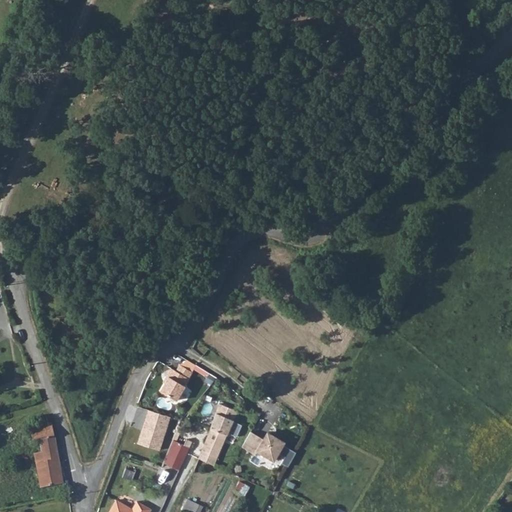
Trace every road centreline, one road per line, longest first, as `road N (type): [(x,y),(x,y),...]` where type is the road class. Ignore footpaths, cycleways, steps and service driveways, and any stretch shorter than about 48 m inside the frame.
road 1 (unclassified): [(79,489),(97,472),(145,357),(186,335),(249,229),(262,225),(313,240),(324,232),(511,37)]
road 2 (residential): [(79,489),(0,266)]
road 3 (unclassified): [(0,211),(89,0)]
